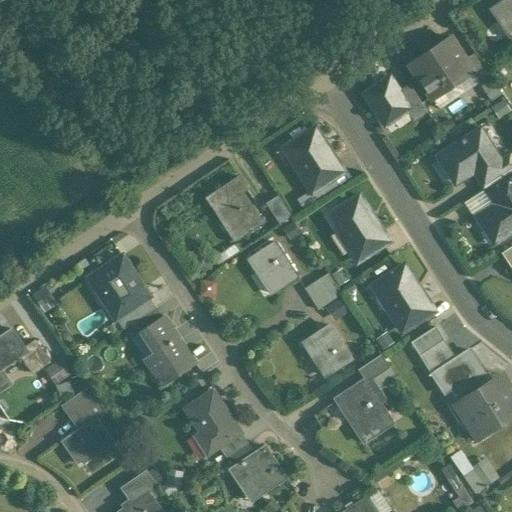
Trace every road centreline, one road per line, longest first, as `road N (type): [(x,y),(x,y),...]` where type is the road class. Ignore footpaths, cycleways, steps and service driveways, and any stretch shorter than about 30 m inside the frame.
road 1 (residential): [(130,211),(280,428),(345,489)]
road 2 (residential): [(511,344),(479,315),(322,82)]
road 3 (residential): [(130,211),(322,82)]
road 4 (residential): [(0,297),(130,211)]
road 5 (residential): [(322,82),(444,0)]
